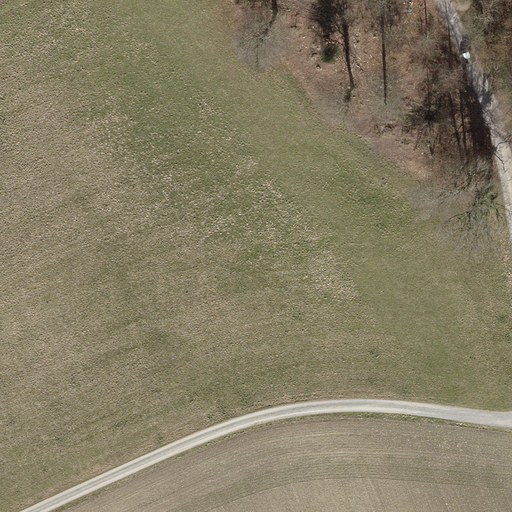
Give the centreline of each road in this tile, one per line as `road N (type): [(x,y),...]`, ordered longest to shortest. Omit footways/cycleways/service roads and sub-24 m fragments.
road 1 (track): [(38,511),(202,439),(279,416),(398,409),(511,422)]
road 2 (track): [(511,216),(491,126),(436,0)]
